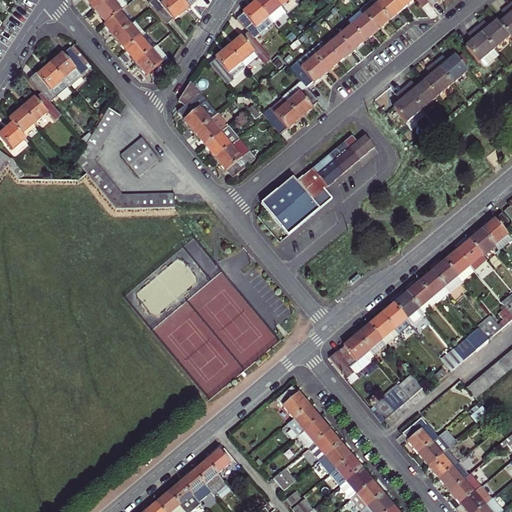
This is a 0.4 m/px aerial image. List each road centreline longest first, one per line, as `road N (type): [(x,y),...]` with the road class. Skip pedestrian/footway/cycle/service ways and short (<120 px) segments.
road 1 (residential): [(226,208),(477,0)]
road 2 (tertiary): [(304,349),(110,511)]
road 3 (tertiary): [(511,175),(329,328)]
road 4 (residential): [(304,349),(438,511)]
road 5 (residential): [(226,208),(329,328)]
road 6 (residential): [(53,0),(147,112)]
road 7 (residential): [(147,112),(226,0)]
road 8 (residential): [(147,112),(226,208)]
